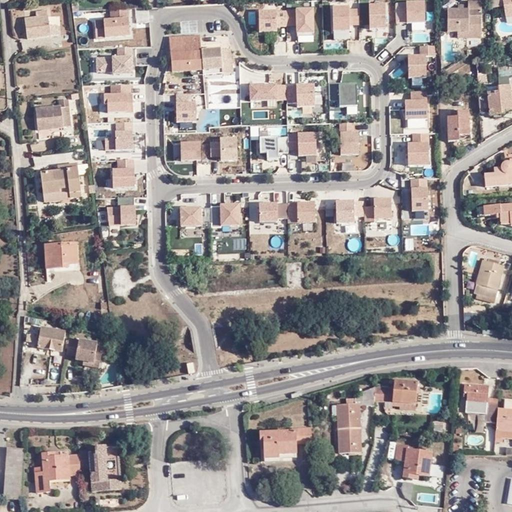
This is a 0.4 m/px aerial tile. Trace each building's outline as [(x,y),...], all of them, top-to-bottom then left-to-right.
[(511,0),(503,0),(506,17),(511,16),(511,0)] [(425,2),(395,3),(395,23),(426,22),(425,2)] [(386,3),(369,3),(370,28),(387,28),(386,3)] [(349,4),(334,6),(335,30),(350,29),(349,4)] [(470,13),(460,13),(450,13),(450,34),(460,34),(471,34),(471,28),(484,28),(484,4),(470,4),(470,7),(470,13)] [(297,26),(297,32),(314,32),(313,7),(289,9),(289,26),(297,26)] [(96,18),(97,41),(130,39),(129,9),(111,10),(112,18),(96,18)] [(289,26),(289,9),(259,10),(260,31),(278,31),(278,27),(289,26)] [(25,20),(28,40),(50,37),(50,36),(58,35),(57,25),(49,26),(47,10),(36,11),(36,19),(25,20)] [(484,40),(484,28),(471,28),(471,34),(460,34),(460,40),(484,40)] [(200,34),(170,36),(173,71),(223,67),(221,46),(202,48),(200,34)] [(435,45),(420,46),(420,53),(409,54),(410,76),(428,76),(426,53),(435,53),(435,45)] [(113,57),(97,57),(98,73),(133,73),(133,54),(112,55),(113,57)] [(277,83),(251,84),(251,99),(277,99),(277,83)] [(357,83),(329,84),(330,101),(340,101),(340,106),(358,106),(357,83)] [(107,92),(108,113),(128,112),(128,92),(132,92),(131,84),(111,84),(112,92),(107,92)] [(315,85),(287,85),(288,104),(298,104),(298,107),(315,107),(315,85)] [(489,90),(478,91),(479,99),(489,98),(489,95),(489,90)] [(489,98),(479,99),(480,115),(490,114),(491,118),(505,117),(505,119),(507,119),(507,114),(511,113),(511,99),(511,90),(502,90),(502,94),(500,94),(489,95),(489,98)] [(427,91),(411,91),(412,99),(406,100),(407,118),(428,118),(427,91)] [(196,101),(177,101),(177,121),(197,120),(196,101)] [(58,103),(59,109),(60,109),(61,111),(69,111),(69,103),(58,103)] [(37,111),(39,132),(71,130),(69,111),(61,111),(60,109),(59,109),(37,111)] [(449,117),(449,142),(460,142),(460,136),(470,136),(470,110),(460,111),(459,116),(449,117)] [(133,122),(115,123),(115,131),(111,131),(111,138),(106,138),(107,151),(133,150),(133,122)] [(338,155),(342,155),(359,154),(358,130),(355,130),(355,122),(337,123),(338,155)] [(316,132),(289,134),(289,150),(297,150),(297,154),(316,155),(316,132)] [(414,141),(408,142),(408,165),(430,165),(429,133),(414,134),(414,141)] [(278,135),(261,136),(261,151),(268,151),(268,158),(279,158),(278,135)] [(220,142),(211,142),(211,157),(221,157),(221,160),(238,160),(237,136),(220,137),(220,142)] [(200,140),(181,141),(181,160),(201,159),(200,140)] [(134,159),(118,160),(118,168),(114,168),(114,188),(137,187),(134,159)] [(510,166),(507,165),(504,165),(502,167),(501,169),(501,172),(494,172),(494,178),(484,178),(484,191),(503,190),(503,183),(511,183),(511,182),(511,181),(511,162),(509,162),(510,166)] [(70,192),(71,199),(72,202),(82,201),(78,167),(60,169),(60,174),(43,176),(45,198),(61,196),(61,193),(70,192)] [(428,178),(412,179),(412,188),(413,211),(429,210),(428,178)] [(511,183),(503,183),(503,190),(511,189),(511,188),(511,181),(511,182),(511,183)] [(45,201),(71,199),(70,192),(61,193),(61,196),(45,198),(45,201)] [(135,197),(119,198),(120,207),(109,207),(110,225),(136,224),(135,197)] [(373,206),(364,206),(365,222),(374,221),(375,219),(391,218),(392,197),(373,197),(373,206)] [(354,199),(336,200),(337,222),(355,221),(354,199)] [(259,202),(260,221),(278,221),(278,201),(259,202)] [(240,202),(219,202),(220,225),(240,225),(240,202)] [(315,202),(288,203),(288,224),(316,224),(315,202)] [(201,205),(181,206),(181,225),(202,224),(201,205)] [(508,226),(508,229),(511,228),(511,209),(483,210),(483,219),(483,220),(498,219),(498,223),(498,227),(508,226)] [(42,248),(44,272),(60,270),(59,267),(72,266),(71,247),(42,248)] [(475,297),(495,303),(504,272),(484,266),(475,297)] [(39,349),(64,354),(68,333),(43,329),(39,349)] [(99,346),(71,340),(68,354),(78,357),(77,361),(85,363),(102,366),(104,357),(97,356),(99,346)] [(373,387),(373,402),(393,403),(401,404),(418,405),(419,393),(421,393),(421,387),(419,387),(419,384),(395,383),(394,388),(387,388),(373,387)] [(488,412),(497,412),(498,398),(488,398),(489,386),(465,384),(464,396),(468,396),(468,401),(488,403),(488,407),(488,412)] [(373,405),(373,402),(373,387),(362,391),(361,396),(354,397),(354,403),(336,405),(338,453),(360,452),(358,405),(373,405)] [(497,430),(511,431),(511,401),(506,401),(505,411),(499,411),(497,430)] [(294,445),(311,444),(310,428),(291,429),(291,432),(258,433),(259,446),(262,446),(263,459),(278,459),(278,456),(295,455),(294,445)] [(95,450),(80,451),(81,470),(90,469),(91,492),(120,490),(116,445),(95,447),(95,450)] [(401,475),(411,476),(411,472),(426,473),(427,452),(404,451),(404,447),(393,446),(393,462),(401,463),(401,475)] [(3,499),(20,500),(23,450),(7,449),(3,499)] [(33,467),(36,493),(49,491),(48,480),(69,479),(69,475),(81,474),(79,454),(58,455),(57,452),(41,453),(42,467),(33,467)] [(411,498),(414,483),(405,481),(402,496),(411,498)]
